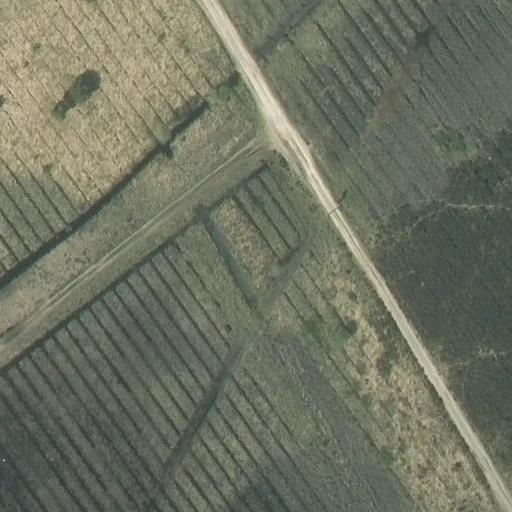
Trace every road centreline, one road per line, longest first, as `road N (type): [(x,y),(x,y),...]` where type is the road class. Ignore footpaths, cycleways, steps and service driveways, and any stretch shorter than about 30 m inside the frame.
road 1 (track): [(508,511),(199,0)]
road 2 (track): [(273,125),(0,339)]
